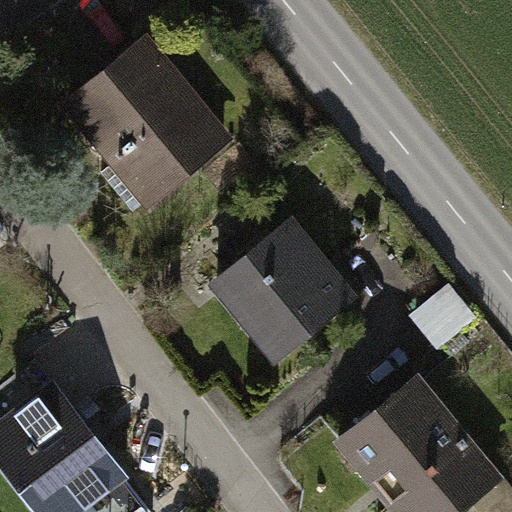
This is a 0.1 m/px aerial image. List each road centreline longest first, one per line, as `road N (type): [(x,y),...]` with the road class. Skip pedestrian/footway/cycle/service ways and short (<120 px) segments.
road 1 (residential): [(264,511),(0,166)]
road 2 (tertiary): [(511,278),(285,0)]
